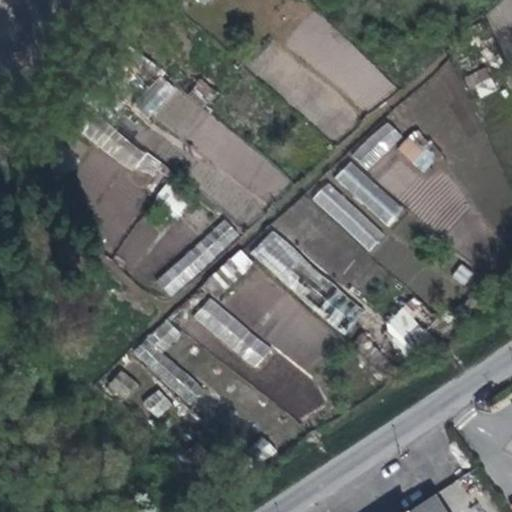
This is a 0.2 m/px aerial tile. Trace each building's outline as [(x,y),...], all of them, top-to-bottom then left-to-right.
[(485,67),(468,76),(479,98),(496,89),(485,67)] [(150,116),(177,92),(163,77),(137,101),(150,116)] [(248,229),(288,178),(183,94),(161,120),(202,153),(218,133),(237,148),(222,167),(252,191),(232,216),(248,229)] [(83,130),(128,167),(140,152),(96,115),(83,130)] [(155,197),(176,217),(188,204),(167,184),(155,197)] [(223,218),(156,282),(171,298),(238,234),(223,218)] [(308,305),(329,285),(274,229),(253,249),(308,305)] [(241,250),(217,269),(229,283),(253,264),(241,250)] [(193,315),(253,369),(270,350),(210,296),(193,315)] [(345,331),(358,307),(339,296),(326,321),(345,331)] [(409,354),(430,334),(403,306),(382,326),(409,354)] [(124,398),(137,383),(121,370),(108,385),(124,398)] [(157,418),(172,404),(157,388),(142,402),(157,418)] [(444,511),(436,499),(415,511),(444,511)]
